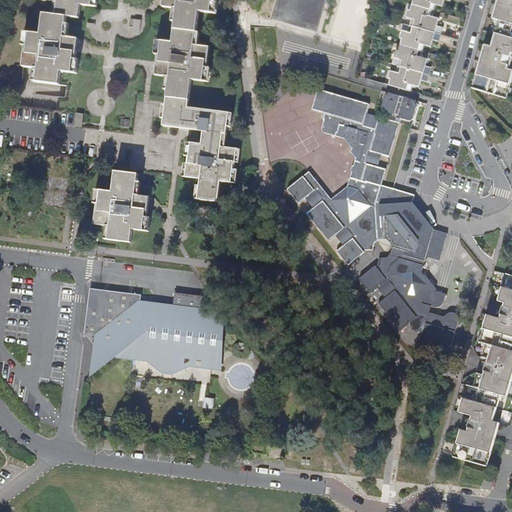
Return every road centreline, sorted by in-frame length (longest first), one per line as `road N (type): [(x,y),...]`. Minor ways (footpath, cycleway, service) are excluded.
road 1 (residential): [(384,511),(405,369),(264,177),(236,0)]
road 2 (residential): [(376,511),(325,488),(59,453)]
road 3 (residential): [(481,0),(427,186)]
road 4 (residential): [(59,453),(80,266)]
